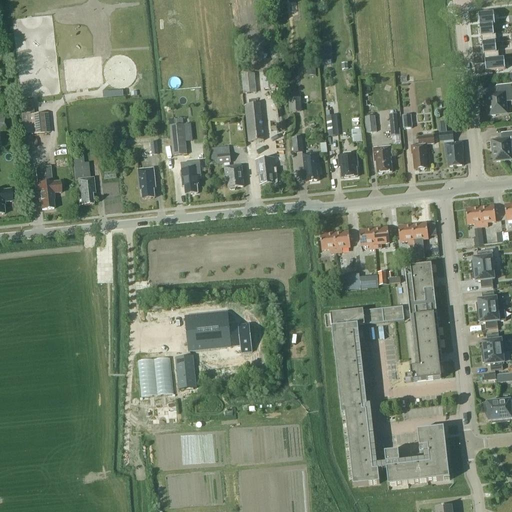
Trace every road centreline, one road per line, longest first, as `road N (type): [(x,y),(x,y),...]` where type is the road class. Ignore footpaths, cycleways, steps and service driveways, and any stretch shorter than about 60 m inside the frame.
road 1 (unclassified): [(0,239),(442,194)]
road 2 (residential): [(468,419),(442,194)]
road 3 (unclassified): [(477,187),(457,1)]
road 4 (residential): [(468,419),(381,430),(377,344)]
